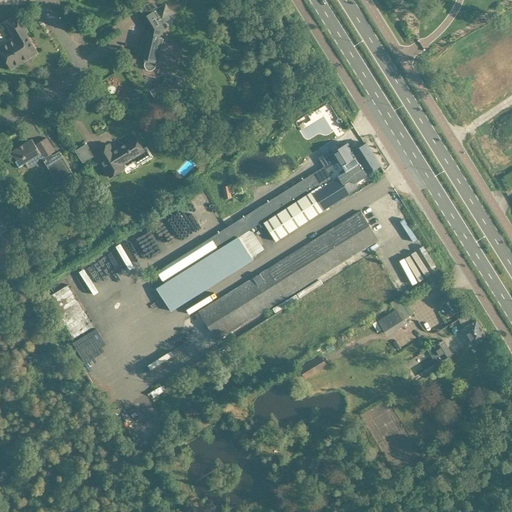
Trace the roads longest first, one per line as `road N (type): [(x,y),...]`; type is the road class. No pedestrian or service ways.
road 1 (unclassified): [(296,0),(511,346)]
road 2 (primary): [(317,0),(511,313)]
road 3 (primary): [(511,269),(343,0)]
road 4 (unclassified): [(511,235),(365,0)]
road 5 (residential): [(0,124),(78,70),(39,0)]
